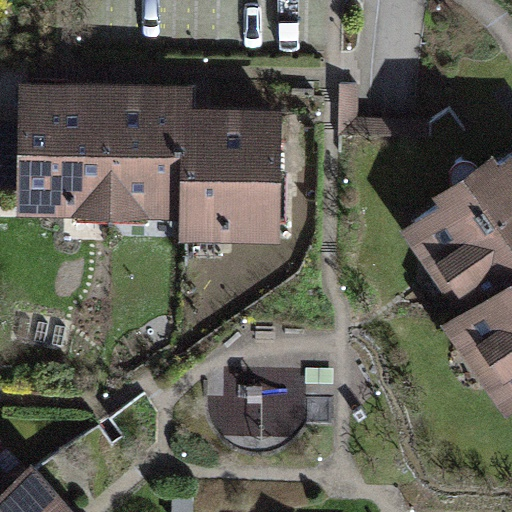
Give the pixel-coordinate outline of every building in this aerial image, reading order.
[(191,86),(110,87),(111,217),(184,222),(190,114),(191,86)] [(110,87),(21,87),(22,218),(111,217),(110,87)] [(280,113),(190,114),(184,222),(183,244),(282,244),(280,113)] [(511,146),(400,225),(459,309),(511,272),(511,146)] [(511,272),(459,309),(441,322),(500,406),(511,397),(511,272)] [(0,511),(75,511),(31,461),(13,476),(0,488),(0,511)] [(0,488),(13,476),(0,461),(0,488)]
